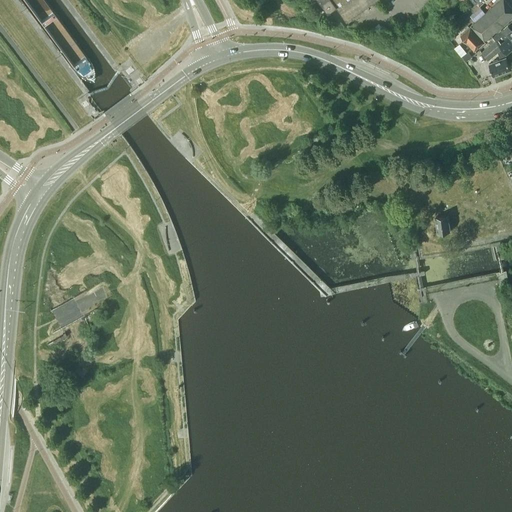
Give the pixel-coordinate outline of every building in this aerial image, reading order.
[(318,0),(327,12),(336,6),(345,20),(372,0),(318,0)] [(475,49),(511,17),(511,16),(511,6),(506,0),(498,0),(460,34),(467,41),(475,49)] [(475,0),(477,3),(472,7),(476,11),(481,6),(480,6),(485,0),(475,0)] [(463,14),(466,18),(470,15),(476,11),(472,7),(472,6),(463,14)] [(476,11),(470,15),(471,15),(474,20),(475,21),(485,12),(481,6),(476,11)] [(458,27),(462,31),(474,20),(471,15),(458,27)] [(511,19),(493,37),(507,52),(511,47),(511,19)] [(511,69),(508,61),(505,54),(507,52),(493,37),(488,42),(490,45),(482,52),(488,60),(498,51),(501,59),(489,63),(494,76),(511,69)] [(466,61),(472,56),(468,51),(462,56),(466,61)] [(494,192),(510,191),(509,180),(504,181),(502,155),(490,156),(494,192)] [(496,224),(511,223),(511,191),(494,193),(496,224)] [(491,229),(490,228),(490,226),(489,217),(486,202),(474,204),(474,198),(463,200),(465,213),(461,214),(449,215),(436,217),(438,233),(450,231),(459,230),(460,233),(491,229)]
